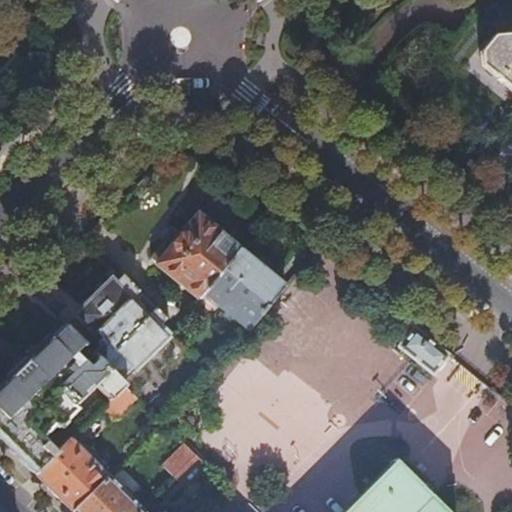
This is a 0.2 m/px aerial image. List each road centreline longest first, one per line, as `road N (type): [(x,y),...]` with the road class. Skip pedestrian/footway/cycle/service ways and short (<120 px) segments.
road 1 (residential): [(180,37),(511,308)]
road 2 (tertiary): [(0,213),(180,37)]
